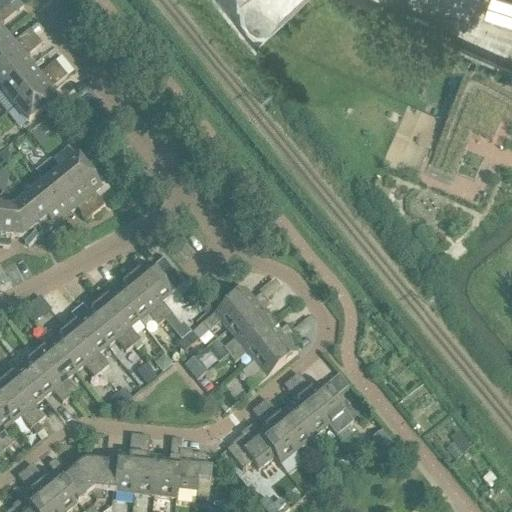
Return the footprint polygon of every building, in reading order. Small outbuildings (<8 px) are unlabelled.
[(384,0),(455,16),(458,0),(384,0)] [(463,0),(457,16),(475,23),(483,0),(463,0)] [(0,16),(10,8),(4,1),(0,3),(0,16)] [(0,42),(8,36),(1,28),(0,26),(0,21),(1,20),(5,24),(16,16),(10,8),(0,16),(0,42)] [(8,36),(0,42),(0,68),(21,52),(25,49),(35,40),(29,33),(19,41),(22,46),(18,49),(14,44),(8,36)] [(21,52),(0,68),(0,90),(2,93),(33,68),(27,59),(23,55),(27,52),(31,56),(41,48),(35,40),(25,49),(21,52)] [(33,68),(2,93),(15,109),(46,84),(50,81),(61,72),(55,64),(44,73),(48,78),(44,81),(40,76),(33,68)] [(46,84),(15,109),(28,125),(59,100),(52,91),(49,87),(53,84),(56,88),(67,79),(61,72),(50,81),(46,84)] [(511,100),(511,101),(468,83),(450,125),(448,125),(441,142),(464,151),(471,136),(492,145),(501,123),(511,127),(511,100)] [(95,216),(104,208),(93,195),(102,188),(77,158),(60,173),(95,216)] [(0,194),(2,197),(5,194),(9,174),(7,171),(0,176),(0,194)] [(86,223),(95,216),(60,173),(44,185),(69,215),(75,210),(86,223)] [(79,228),(69,215),(44,185),(29,198),(53,228),(60,223),(70,236),(79,228)] [(29,248),(53,228),(29,198),(13,211),(4,210),(0,236),(0,249),(9,251),(10,241),(25,243),(29,248)] [(0,285),(9,281),(0,261),(0,260),(0,285)] [(140,260),(134,266),(140,274),(131,281),(165,323),(181,343),(191,335),(183,326),(180,328),(161,305),(184,287),(163,262),(151,272),(148,268),(147,268),(140,260)] [(157,329),(165,323),(131,281),(120,290),(114,282),(109,286),(139,323),(147,317),(157,329)] [(130,331),(139,323),(109,286),(103,292),(109,299),(99,307),(133,349),(140,343),(130,331)] [(227,332),(264,302),(260,297),(254,302),(245,290),(214,315),(215,316),(202,327),(208,334),(221,324),(227,332)] [(228,358),(272,323),(264,314),(269,309),(264,302),(227,332),(235,341),(222,352),(228,358)] [(125,355),(133,349),(99,307),(88,316),(82,308),(77,312),(107,349),(115,343),(125,355)] [(98,356),(107,349),(77,312),(70,317),(77,325),(67,333),(101,375),(102,374),(110,384),(116,379),(98,356)] [(254,365),(291,335),(286,329),(280,333),(272,323),(228,358),(234,366),(246,356),(254,365)] [(51,334),(45,338),(51,346),(74,375),(83,368),(94,381),(101,375),(67,333),(57,341),(51,334)] [(291,335),(254,365),(260,373),(248,384),(254,391),(267,381),(298,356),(290,346),(295,340),(291,335)] [(45,351),(35,359),(58,388),(69,401),(77,395),(66,382),(74,375),(51,346),(45,338),(39,343),(45,351)] [(19,359),(13,364),(19,371),(42,401),(51,394),(62,406),(69,401),(58,388),(35,359),(25,366),(19,359)] [(196,360),(185,369),(196,384),(208,375),(196,360)] [(34,407),(42,401),(19,371),(13,364),(7,369),(13,376),(3,384),(37,427),(45,420),(34,407)] [(136,375),(147,388),(156,380),(146,367),(136,375)] [(291,383),(327,427),(343,414),(318,384),(309,391),(298,377),(291,383)] [(339,378),(328,387),(337,399),(348,390),(339,378)] [(311,440),(327,427),(291,383),(283,389),(295,403),(286,410),(311,440)] [(30,432),(37,427),(3,384),(0,386),(0,413),(10,427),(19,419),(30,432)] [(311,440),(286,410),(278,417),(266,403),(259,409),(295,454),(311,440)] [(279,467),(295,454),(259,409),(252,415),(263,429),(255,436),(254,436),(274,460),(279,467)] [(2,433),(10,427),(0,413),(0,446),(5,453),(13,446),(2,433)] [(254,436),(255,436),(250,429),(239,437),(242,441),(226,454),(242,473),(252,465),(258,473),(274,460),(254,436)] [(134,498),(140,439),(130,438),(128,457),(117,456),(116,468),(113,495),(134,498)] [(148,459),(149,441),(140,439),(134,498),(154,500),(158,460),(148,459)] [(176,502),(177,492),(181,453),(181,443),(171,443),(169,462),(158,460),(154,500),(176,502)] [(181,453),(177,492),(198,494),(199,484),(210,486),(212,461),(191,459),(192,455),(181,453)] [(47,469),(53,475),(55,478),(63,472),(55,463),(47,469)] [(60,484),(77,506),(90,496),(85,465),(72,475),(60,484)] [(106,467),(85,465),(90,496),(96,504),(102,504),(103,500),(102,500),(103,494),(113,495),(116,468),(106,467)] [(69,511),(77,506),(60,484),(55,478),(53,475),(44,483),(32,468),(25,474),(54,511),(69,511)] [(28,511),(54,511),(25,474),(17,480),(29,495),(20,502),(28,511)] [(265,500),(259,506),(263,511),(288,511),(283,505),(280,502),(272,509),(265,500)] [(28,511),(20,502),(11,509),(13,511),(28,511)]
